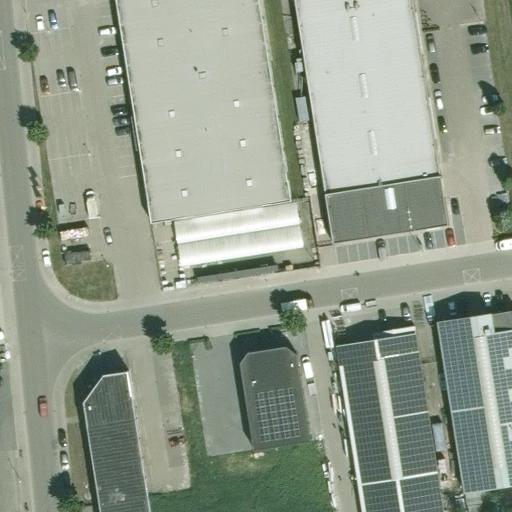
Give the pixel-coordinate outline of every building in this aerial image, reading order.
[(116,0),(152,223),(291,201),(259,0),(116,0)] [(295,0),(326,194),(325,195),(333,244),(449,226),(441,176),(413,0),(295,0)] [(192,287),(191,268),(173,269),(174,288),(192,287)] [(511,310),(438,322),(464,492),(511,484),(511,310)] [(380,339),(337,346),(362,511),(443,511),(414,326),(379,332),(380,339)] [(254,450),(311,441),(297,354),(286,346),(248,352),(241,363),(254,450)] [(84,402),(101,511),(151,511),(129,371),(104,375),(84,402)]
